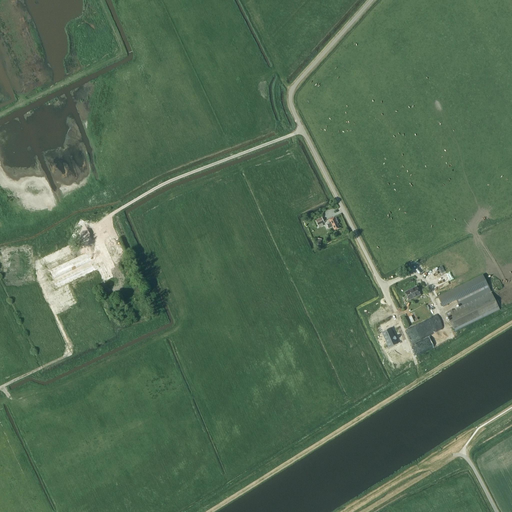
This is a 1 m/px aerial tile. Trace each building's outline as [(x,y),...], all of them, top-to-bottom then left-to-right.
[(333,227),(334,230),(339,228),(337,223),(338,223),(335,217),(328,220),(329,224),(327,225),(329,229),(333,227)] [(80,219),(71,236),(83,242),(92,224),(80,219)] [(90,252),(49,268),(56,287),(101,270),(99,265),(101,265),(103,270),(104,270),(104,272),(100,274),(102,278),(104,278),(109,291),(121,286),(105,243),(88,249),(90,252)] [(456,301),(459,307),(491,292),(487,284),(483,275),(438,297),(443,307),(456,301)] [(405,293),(408,300),(420,294),(417,287),(405,293)] [(491,292),(466,304),(446,314),(454,331),(499,309),(491,292)] [(433,322),(411,331),(416,342),(437,332),(433,322)] [(391,328),(382,332),(388,347),(397,343),(391,328)]
